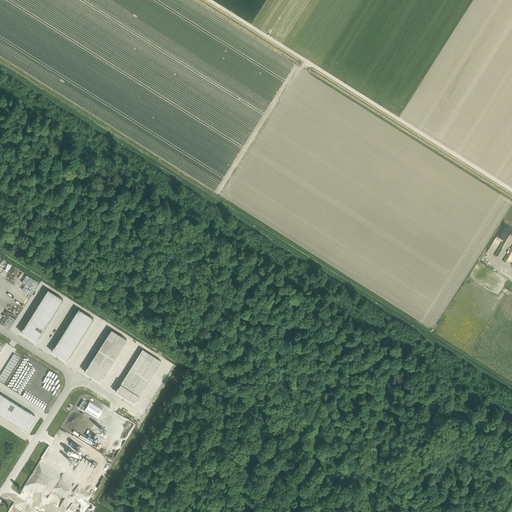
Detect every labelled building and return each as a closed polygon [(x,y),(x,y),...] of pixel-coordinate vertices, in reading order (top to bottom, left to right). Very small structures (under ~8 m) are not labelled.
[(36,341),(63,299),(47,289),(20,332),(36,341)] [(0,314),(12,322),(15,317),(1,308),(0,309),(0,314)] [(66,361),(93,318),(78,308),(51,351),(66,361)] [(111,329),(84,372),(100,381),(126,339),(111,329)] [(142,349),(115,391),(134,403),(161,360),(142,349)] [(7,397),(2,405),(7,408),(12,401),(7,397)] [(86,402),(83,400),(78,408),(82,410),(86,402)] [(12,411),(16,404),(12,401),(7,408),(12,411)] [(89,401),(83,411),(96,419),(103,409),(89,401)] [(21,407),(16,404),(12,411),(17,414),(21,407)] [(21,418),(26,410),(21,407),(17,414),(21,418)] [(12,411),(7,408),(2,416),(7,419),(12,411)] [(21,418),(30,423),(35,415),(26,410),(21,418)] [(12,411),(7,419),(12,422),(17,414),(12,411)] [(21,418),(17,414),(12,422),(17,425),(21,418)] [(25,431),(30,423),(21,418),(17,425),(25,431)] [(67,506),(73,497),(66,493),(62,500),(65,502),(64,504),(67,506)]
